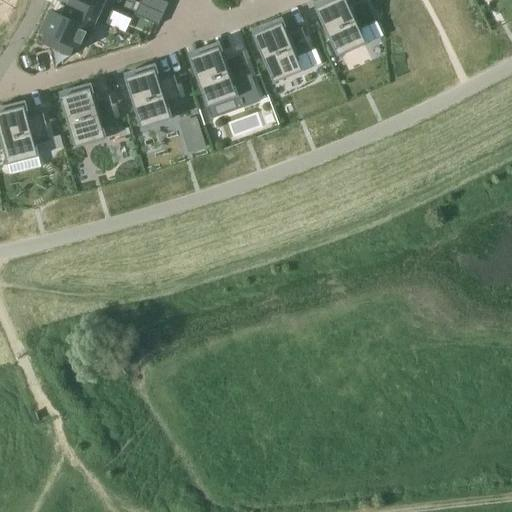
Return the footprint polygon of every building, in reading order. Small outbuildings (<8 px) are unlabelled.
[(57,0),(57,3),(95,21),(104,0),(57,0)] [(159,0),(142,0),(140,4),(164,15),(169,4),(159,0)] [(324,0),(314,5),(317,10),(338,58),(368,44),(361,30),(378,22),(368,0),(366,0),(351,7),(348,0),(324,0)] [(57,3),(43,33),(64,42),(75,47),(82,51),(95,21),(57,3)] [(140,4),(135,16),(159,26),(164,15),(140,4)] [(284,23),(254,35),(274,84),(304,72),(298,57),(311,52),(302,29),(289,34),(284,23)] [(64,42),(59,53),(70,58),(75,47),(64,42)] [(219,43),(189,54),(191,59),(209,108),(239,97),(234,82),(251,76),(243,52),(225,59),(221,48),(219,43)] [(156,64),(125,74),(126,80),(140,124),(142,130),(173,120),(171,114),(168,104),(181,100),(174,77),(161,81),(157,70),(156,64)] [(251,76),(234,82),(239,97),(257,91),(251,76)] [(91,84),(60,93),(62,98),(74,143),(76,149),(107,140),(106,134),(103,124),(116,120),(109,97),(96,100),(93,90),(91,84)] [(26,102),(0,108),(0,133),(7,160),(8,166),(40,158),(38,152),(36,142),(49,139),(43,115),(30,118),(27,107),(26,102)]
